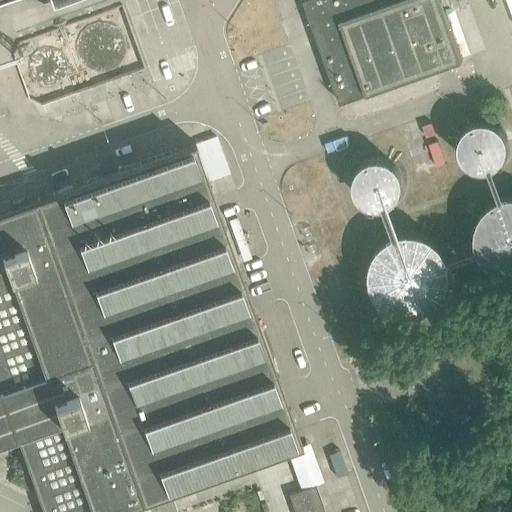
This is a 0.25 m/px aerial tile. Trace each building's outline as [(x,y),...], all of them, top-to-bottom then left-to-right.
[(441,0),(303,0),(340,103),(462,59),(441,0)] [(511,0),(503,0),(511,24),(511,0)] [(27,58),(42,98),(88,82),(85,74),(128,59),(113,18),(73,33),(82,56),(71,60),(65,44),(27,58)] [(506,145),(506,140),(504,136),(502,132),(500,128),(496,125),(492,123),(487,122),(482,121),(474,123),(470,126),(465,129),(463,133),(461,137),(460,145),(461,152),(463,156),(465,160),(469,163),(473,165),(481,168),(487,167),(492,166),(499,162),(502,158),(504,154),(505,150),(506,145)] [(119,511),(119,510),(301,446),(193,143),(116,170),(115,166),(100,171),(102,175),(26,202),(25,198),(10,203),(12,207),(0,211),(0,444),(17,438),(42,511),(119,511)] [(402,181),(400,172),(398,168),(395,164),(388,159),(380,157),(375,158),(371,159),(366,161),(362,164),(359,168),(357,171),(356,176),(355,181),(356,185),(357,189),(359,193),(362,197),(369,202),(377,204),(386,203),(391,200),(395,197),(398,194),(400,190),(401,186),(402,181)] [(511,195),(510,195),(503,196),(495,199),(488,203),(483,208),(479,213),(475,220),(473,228),(473,234),(473,242),(476,249),(479,256),(483,261),(488,265),(495,270),(502,272),(509,274),(511,273),(511,195)] [(449,271),(449,270),(448,264),(446,256),(443,250),(438,243),(433,239),(425,234),(418,232),(410,231),(404,231),(396,233),(389,237),(383,241),(379,246),(374,254),(371,262),(370,269),(371,276),(372,283),(377,292),(381,297),(386,302),(394,306),(400,309),(408,310),(414,310),(422,308),(429,305),(437,299),(443,292),(446,286),(448,279),(449,271)] [(324,511),(314,485),(288,494),(294,511),(324,511)]
